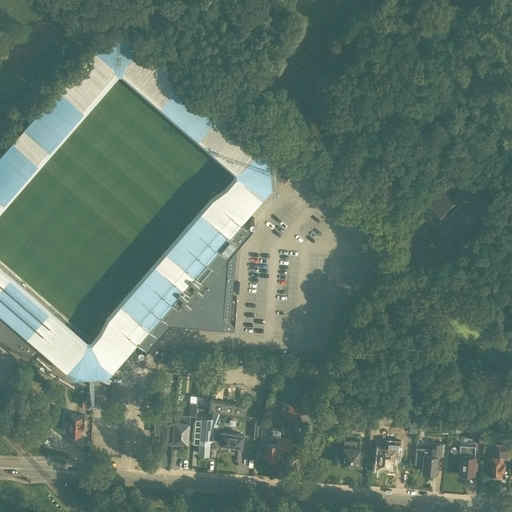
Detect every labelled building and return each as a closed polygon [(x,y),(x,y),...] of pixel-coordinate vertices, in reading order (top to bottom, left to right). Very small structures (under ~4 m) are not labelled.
[(269,151),(261,144),(172,68),(132,33),(99,36),(0,150),(0,341),(22,361),(24,363),(26,361),(40,345),(74,375),(108,372),(137,338),(141,342),(138,346),(137,347),(137,348),(137,350),(138,351),(139,351),(141,351),(142,351),(143,350),(150,342),(155,337),(162,329),(167,323),(170,319),(231,324),(232,324),(233,324),(234,323),(234,322),(234,321),(234,320),(233,320),(230,317),(231,296),(232,284),(236,244),(254,222),(255,221),(255,220),(255,218),(254,217),(253,217),(251,217),(250,217),(249,218),(246,222),(241,218),(271,184),(269,159),(269,151)] [(284,182),(291,174),(283,166),(275,174),(284,182)] [(480,191),(468,181),(460,190),(459,189),(451,198),(439,187),(426,202),(435,210),(437,208),(440,211),(432,219),(445,231),(458,217),(455,214),(461,207),(464,210),(472,201),(471,200),(480,191)] [(161,359),(158,359),(158,364),(167,364),(168,360),(177,360),(178,352),(161,351),(161,359)] [(277,387),(286,389),(287,382),(278,381),(277,387)] [(245,416),(247,405),(212,398),(210,398),(208,409),(213,410),(213,411),(226,413),(228,413),(226,421),(237,423),(239,415),(245,416)] [(360,416),(364,404),(352,400),(348,411),(360,416)] [(197,402),(190,402),(189,414),(196,415),(197,402)] [(298,421),(302,409),(290,405),(290,404),(283,402),(280,412),(292,416),(294,420),(298,421)] [(195,416),(193,442),(199,442),(199,453),(208,454),(209,440),(211,441),(211,438),(218,423),(222,424),(226,413),(213,411),(211,417),(195,416)] [(159,442),(172,444),(174,420),(169,419),(169,413),(156,412),(154,433),(160,433),(159,442)] [(77,436),(78,433),(80,433),(80,427),(84,427),(84,414),(70,413),(68,432),(70,432),(72,436),(74,437),(77,436)] [(357,430),(358,421),(345,417),(344,428),(357,430)] [(187,442),(189,421),(174,420),(172,444),(173,444),(173,440),(187,442)] [(258,430),(259,421),(251,420),(250,429),(258,430)] [(417,421),(409,421),(408,430),(416,430),(417,421)] [(289,451),(290,438),(271,436),(272,427),(261,426),(260,442),(265,442),(263,456),(264,458),(268,458),(269,457),(277,458),(277,450),(289,451)] [(485,440),(486,427),(473,426),(472,439),(485,440)] [(242,433),(222,430),(219,443),(235,445),(234,453),(234,454),(238,455),(239,453),(240,445),(241,445),(242,433)] [(359,440),(343,439),(342,463),(358,464),(359,440)] [(386,446),(378,446),(377,465),(379,465),(379,467),(387,468),(387,466),(390,466),(390,459),(393,459),(395,440),(386,439),(386,446)] [(429,450),(424,450),(424,453),(423,463),(421,463),(420,470),(437,471),(438,455),(443,456),(444,443),(430,442),(429,450)] [(511,444),(495,443),(494,456),(489,456),(487,474),(489,474),(490,476),(493,476),(494,475),(502,475),(502,470),(504,470),(504,463),(502,463),(503,458),(510,459),(511,444)] [(475,445),(460,444),(459,451),(461,451),(459,472),(461,472),(462,474),(466,474),(467,472),(474,473),(474,468),(476,468),(476,461),(474,460),(475,445)]
